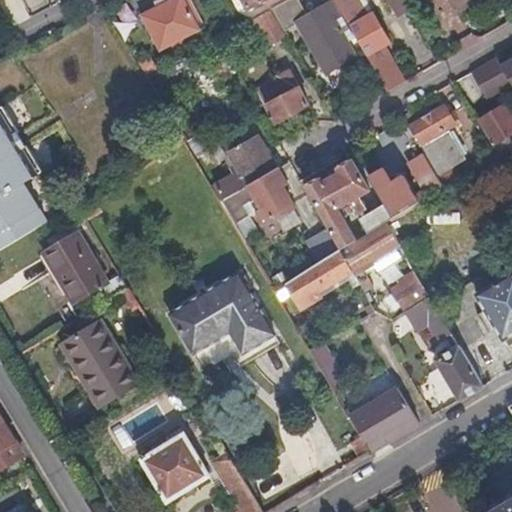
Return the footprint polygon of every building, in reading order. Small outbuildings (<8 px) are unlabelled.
[(161,54),(202,34),(184,0),(178,0),(143,18),(161,54)] [(270,8),(284,0),(243,0),(250,11),(267,2),(270,8)] [(299,0),(307,11),(325,0),(299,0)] [(335,0),(391,95),(407,85),(385,49),(391,45),(375,17),(369,21),(356,0),(335,0)] [(412,15),(403,0),(387,0),(400,22),(412,15)] [(448,0),(454,8),(457,6),(467,0),(448,0)] [(477,0),(467,0),(457,6),(461,13),(479,2),(477,0)] [(272,13),(257,22),(268,41),(283,33),(272,13)] [(340,33),(347,29),(338,16),(304,36),(333,83),(360,67),(340,33)] [(419,27),(424,36),(437,28),(431,19),(419,27)] [(269,109),(301,91),(296,82),(264,100),(269,109)] [(311,108),(301,91),(269,109),(279,126),(311,108)] [(498,149),(511,141),(511,112),(509,107),(482,123),(498,149)] [(0,255),(46,228),(38,214),(43,211),(28,187),(46,175),(30,148),(29,149),(21,136),(22,135),(6,109),(0,112),(0,255)] [(447,111),(412,132),(422,148),(425,148),(442,177),(463,165),(446,136),(457,129),(447,111)] [(232,157),(251,189),(280,173),(260,140),(232,157)] [(309,191),(343,249),(345,254),(360,245),(346,221),(356,215),(358,217),(367,212),(361,201),(372,194),(354,163),(339,172),(342,177),(326,187),(323,183),(309,191)] [(447,193),(483,171),(463,165),(442,177),(439,179),(447,193)] [(289,187),(281,172),(280,173),(251,189),(271,222),(295,208),(285,189),(289,187)] [(386,173),(372,181),(388,207),(397,223),(428,205),(423,198),(420,201),(407,181),(395,187),(386,173)] [(371,239),(389,228),(397,223),(388,207),(362,224),(371,239)] [(82,215),(78,209),(71,213),(75,219),(82,215)] [(38,214),(46,228),(51,225),(43,211),(38,214)] [(289,288),(304,314),(323,303),(320,297),(349,279),(356,292),(362,288),(371,303),(379,298),(366,275),(363,270),(400,247),(389,228),(371,239),(360,245),(345,254),(289,288)] [(363,270),(366,275),(402,251),(400,247),(363,270)] [(101,306),(127,290),(120,277),(107,285),(96,266),(102,262),(96,253),(91,257),(89,254),(56,274),(75,305),(93,294),(101,306)] [(407,316),(432,301),(418,278),(394,294),(407,316)] [(511,279),(480,299),(505,344),(511,339),(511,279)] [(282,347),(246,287),(178,328),(195,356),(231,335),(251,366),(282,347)] [(278,295),(293,321),(304,314),(289,288),(278,295)] [(443,320),(436,309),(432,301),(407,316),(418,334),(429,328),(443,320)] [(454,339),(443,320),(429,328),(441,347),(454,339)] [(99,414),(143,387),(104,324),(65,347),(83,376),(77,380),(99,414)] [(313,354),(337,395),(351,387),(327,346),(313,354)] [(461,404),(484,390),(460,350),(437,363),(461,404)] [(373,456),(421,428),(399,392),(367,411),(368,413),(380,435),(366,444),(369,449),(373,456)] [(380,435),(368,413),(353,423),(366,444),(380,435)] [(0,417),(0,473),(25,459),(0,417)] [(170,507),(213,480),(186,437),(143,463),(170,507)] [(367,460),(373,456),(369,449),(363,452),(367,460)] [(241,511),(261,511),(234,465),(218,474),(241,511)] [(511,511),(511,499),(491,511),(511,511)]
